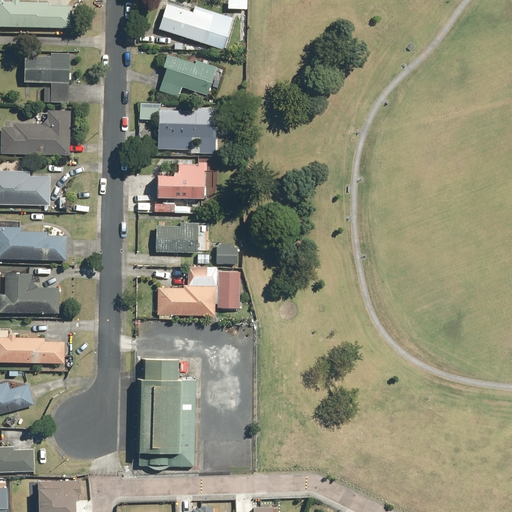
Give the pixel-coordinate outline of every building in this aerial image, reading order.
[(0,1),(0,19),(0,26),(74,28),(75,6),(51,5),(51,2),(22,1),(21,0),(14,0),(15,1),(0,1)] [(209,43),(218,14),(195,7),(194,10),(168,2),(160,28),(209,43)] [(27,55),(26,81),(71,82),(71,52),(53,52),(53,55),(27,55)] [(168,66),(161,90),(180,96),(183,86),(209,94),(219,66),(198,59),(197,62),(169,53),(165,65),(168,66)] [(201,110),(161,109),(160,148),(193,149),(193,136),(201,136),(201,152),(217,152),(217,136),(215,136),(216,107),(201,107),(201,110)] [(3,122),(2,153),(72,155),(73,110),(49,109),(49,117),(43,123),(3,122)] [(161,173),(161,196),(208,196),(208,162),(181,162),(181,170),(177,170),(177,173),(161,173)] [(0,169),(0,203),(51,204),(52,175),(31,175),(31,170),(0,169)] [(158,224),(158,250),(200,251),(200,221),(182,221),(182,225),(158,224)] [(24,226),(0,224),(0,257),(68,260),(69,234),(49,234),(49,230),(23,229),(24,226)] [(219,242),(218,262),(239,263),(239,246),(233,246),(233,242),(219,242)] [(211,254),(198,253),(198,262),(210,264),(211,254)] [(159,286),(159,314),(216,314),(217,303),(219,303),(219,307),(241,307),(242,270),(219,270),(219,266),(189,266),(189,284),(185,284),(185,286),(159,286)] [(1,293),(0,311),(60,312),(61,286),(40,286),(32,278),(32,272),(7,271),(6,293),(1,293)] [(0,335),(0,360),(66,363),(66,340),(46,340),(46,336),(18,336),(18,333),(10,333),(10,335),(0,335)] [(180,378),(180,362),(140,361),(137,463),(196,465),(199,378),(180,378)] [(0,383),(0,413),(36,404),(30,383),(12,388),(10,380),(0,383)] [(0,471),(36,470),(36,448),(16,448),(16,445),(0,445),(0,471)] [(80,479),(39,480),(40,493),(42,493),(41,511),(79,511),(79,500),(81,500),(80,493),(82,493),(82,482),(80,482),(80,479)] [(0,511),(9,511),(9,507),(10,507),(9,486),(0,486),(0,511)]
